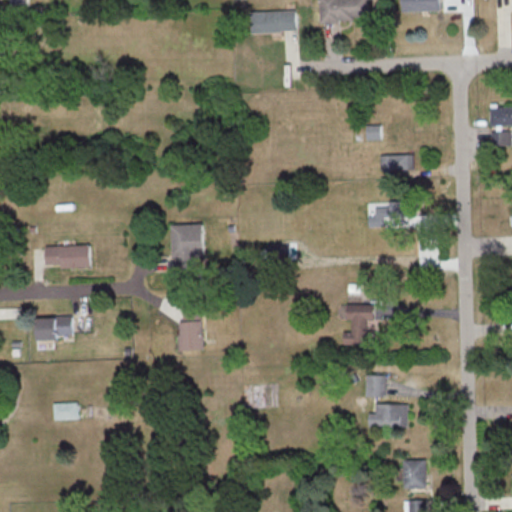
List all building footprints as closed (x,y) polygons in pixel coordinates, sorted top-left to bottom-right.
[(368,0),(319,0),(320,21),(355,20),(355,16),(369,15),(368,0)] [(402,0),(403,10),(441,10),(441,0),(402,0)] [(297,30),(297,10),(249,11),(250,32),(297,30)] [(511,124),(511,105),(490,106),(491,125),(511,124)] [(382,139),(382,124),(366,124),(367,139),(382,139)] [(492,144),(511,145),(511,140),(511,130),(492,130),(492,144)] [(415,169),(415,153),(381,154),(382,170),(415,169)] [(385,226),(385,216),(412,216),(412,200),(390,200),(390,206),(375,206),(376,215),(369,215),(369,226),(385,226)] [(204,223),(173,224),(174,270),(195,269),(195,256),(205,256),(204,223)] [(62,267),(92,266),(91,244),(46,245),(46,264),(62,263),(62,267)] [(345,344),(370,344),(369,319),(376,319),(375,303),(368,303),(368,291),(347,292),(347,303),(337,304),(337,318),(352,317),(352,331),(344,331),(345,344)] [(204,349),(202,303),(181,304),(183,350),(204,349)] [(39,340),(59,339),(59,334),(74,333),(74,316),(38,316),(39,340)] [(386,374),(367,374),(368,393),(386,392),(386,374)] [(79,402),(55,402),(55,419),(79,418),(79,402)] [(409,426),(409,402),(376,402),(375,426),(409,426)] [(405,487),(427,487),(426,458),(404,459),(405,487)] [(404,511),(426,511),(426,499),(404,499),(404,511)]
